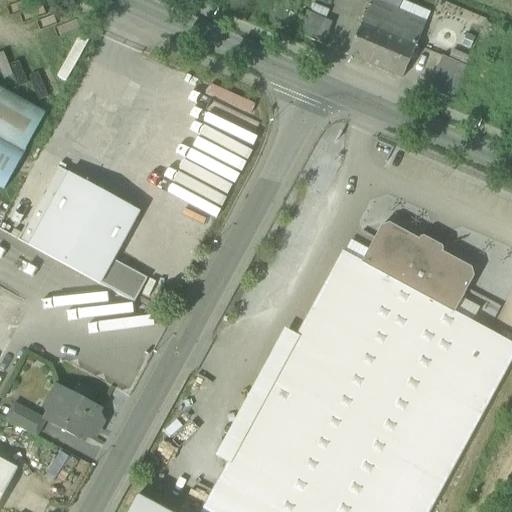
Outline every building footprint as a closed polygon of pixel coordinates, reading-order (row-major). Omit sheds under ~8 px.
[(378,0),(372,0),(368,11),(384,17),(389,4),(378,0)] [(378,31),(384,17),(368,11),(362,25),(378,31)] [(298,36),(322,46),(331,24),(307,13),(298,36)] [(410,13),(407,21),(405,26),(421,33),(426,20),(410,13)] [(415,47),(421,33),(405,26),(407,21),(396,16),(393,21),(387,35),(415,47)] [(378,31),(387,35),(393,21),(384,17),(378,31)] [(348,57),(402,79),(415,47),(387,35),(378,31),(362,25),(361,24),(348,57)] [(427,90),(450,100),(465,67),(441,57),(427,90)] [(0,88),(0,139),(24,153),(45,114),(0,88)] [(25,153),(24,153),(0,139),(0,189),(3,191),(25,153)] [(17,242),(100,286),(113,261),(139,214),(57,169),(17,242)] [(381,228),(361,264),(454,314),(474,278),(471,270),(442,254),(440,252),(433,254),(423,249),(421,242),(419,241),(389,225),(381,228)] [(420,238),(419,241),(421,242),(423,249),(433,254),(440,252),(442,254),(443,252),(442,248),(424,238),(420,238)] [(429,511),(511,359),(511,345),(454,314),(361,264),(342,253),(301,330),(228,464),(201,511),(429,511)] [(146,280),(113,261),(100,286),(133,304),(146,280)] [(228,464),(301,330),(288,322),(215,457),(228,464)] [(45,422),(49,424),(67,392),(55,385),(37,417),(45,422)] [(49,425),(82,443),(100,410),(67,392),(49,424),(49,425)] [(5,420),(37,438),(45,422),(37,417),(14,404),(5,420)] [(0,502),(17,471),(0,461),(0,502)] [(128,511),(165,511),(137,496),(128,511)]
